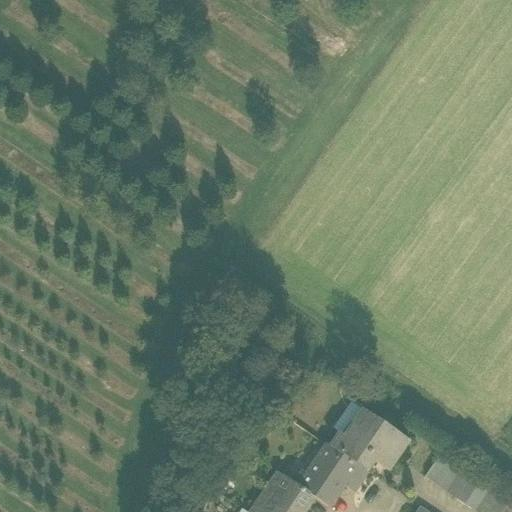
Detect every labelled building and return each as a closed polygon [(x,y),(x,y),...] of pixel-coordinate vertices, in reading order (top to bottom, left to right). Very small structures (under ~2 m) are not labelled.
[(344,439),(362,412),(350,405),(332,431),(339,435),(344,439)] [(339,435),(330,449),(366,474),(372,464),(386,474),(407,443),(362,412),(344,439),(339,435)] [(326,447),(298,488),(314,499),(327,508),(341,487),(351,495),(366,474),(330,449),(326,447)] [(425,479),(444,492),(458,472),(448,465),(438,459),(425,479)] [(444,492),(454,499),(468,479),(458,472),(444,492)] [(270,499),(284,478),(279,475),(254,511),(267,511),(274,503),(270,499)] [(274,503),(267,511),(304,511),(314,499),(298,488),(284,478),(270,499),(274,503)] [(454,499),(464,506),(478,486),(468,479),(454,499)] [(464,506),(473,511),(474,511),(488,492),(478,486),(464,506)] [(474,511),(489,511),(498,499),(488,492),(474,511)] [(503,511),(508,506),(498,499),(489,511),(503,511)]
